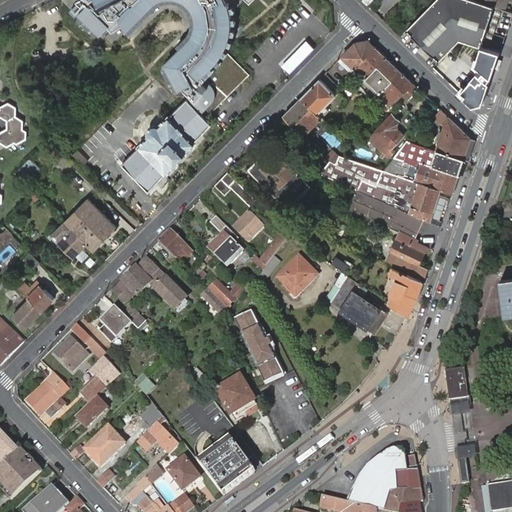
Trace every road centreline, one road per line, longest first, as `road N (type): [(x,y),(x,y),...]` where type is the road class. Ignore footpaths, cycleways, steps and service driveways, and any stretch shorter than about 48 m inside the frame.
road 1 (residential): [(0,385),(361,16)]
road 2 (secondary): [(409,396),(427,371),(506,137)]
road 3 (secondary): [(492,133),(415,367),(401,388)]
road 4 (secondary): [(401,388),(232,511)]
road 5 (secondary): [(255,511),(409,396)]
road 6 (residential): [(361,16),(492,133)]
road 7 (residential): [(0,398),(109,511)]
road 8 (tertiary): [(440,511),(433,431),(409,396)]
